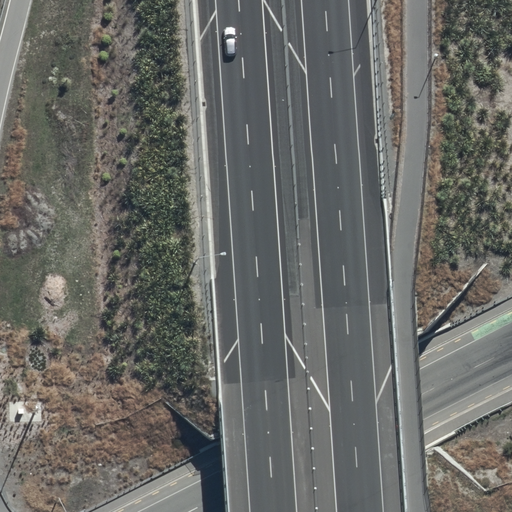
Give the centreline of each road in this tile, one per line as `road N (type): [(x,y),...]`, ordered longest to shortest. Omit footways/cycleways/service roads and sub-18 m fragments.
road 1 (motorway): [(273,511),(238,0)]
road 2 (motorway): [(325,0),(359,511)]
road 3 (secondary): [(187,511),(511,347)]
